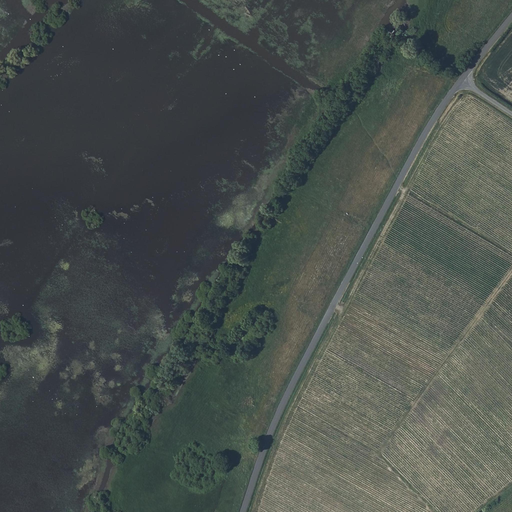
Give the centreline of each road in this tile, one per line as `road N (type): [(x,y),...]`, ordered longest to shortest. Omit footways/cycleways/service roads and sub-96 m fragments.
road 1 (tertiary): [(243,511),(289,388),(401,176),(444,101),(511,16)]
road 2 (track): [(380,454),(511,274)]
